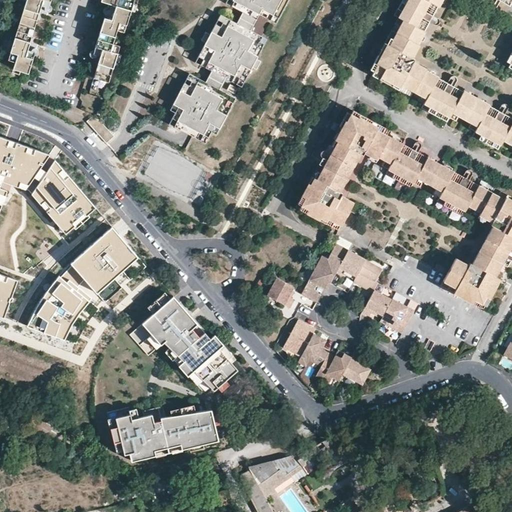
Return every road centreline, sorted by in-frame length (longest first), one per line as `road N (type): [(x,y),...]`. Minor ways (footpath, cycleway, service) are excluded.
road 1 (residential): [(216,301),(323,416),(416,386)]
road 2 (residential): [(0,105),(66,132),(173,251)]
road 3 (unknown): [(127,199),(58,267),(17,338)]
road 4 (residential): [(173,251),(214,244),(234,252),(240,279),(216,301)]
